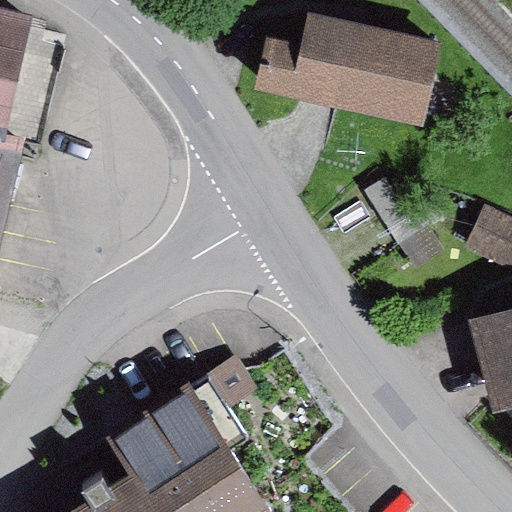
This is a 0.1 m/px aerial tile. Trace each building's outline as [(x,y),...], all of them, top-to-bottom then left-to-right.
[(0,11),(0,238),(7,207),(14,181),(23,144),(28,125),(3,119),(27,18),(0,11)] [(300,50),(267,42),(256,86),(320,101),(419,124),(438,46),(308,16),(300,50)] [(384,170),(364,183),(399,238),(429,220),(442,211),(429,190),(406,205),(384,170)] [(511,215),(481,202),(462,245),(511,266),(511,215)] [(446,245),(429,220),(399,238),(417,264),(446,245)] [(511,291),(475,300),(497,398),(511,394),(511,291)] [(133,479),(79,511),(271,511),(233,451),(254,438),(234,406),(259,390),(238,357),(234,359),(107,439),(133,479)]
